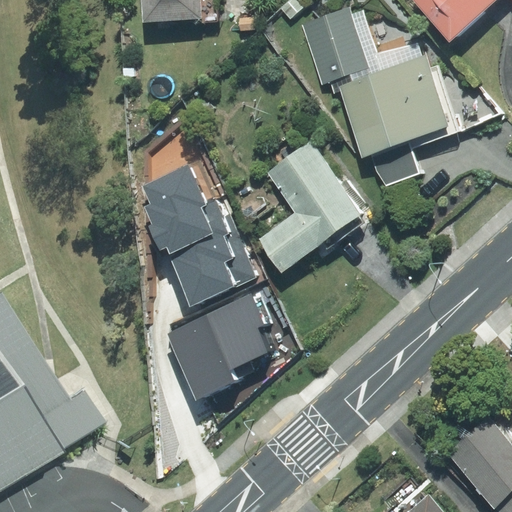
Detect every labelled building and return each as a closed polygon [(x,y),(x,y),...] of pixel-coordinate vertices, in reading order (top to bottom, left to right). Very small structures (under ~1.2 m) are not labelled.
[(212,0),(139,0),(140,10),(155,9),(156,26),(214,23),(212,0)] [(295,20),(311,6),(305,0),(296,0),(286,9),(295,20)] [(511,0),(424,0),(467,45),(511,2),(511,0)] [(303,25),(328,88),(376,69),(351,6),(303,25)] [(134,29),(135,46),(149,44),(147,27),(134,29)] [(437,56),(349,87),(375,161),(380,160),(385,174),(396,188),(431,176),(420,147),(464,131),(437,56)] [(379,220),(319,144),(277,178),(307,217),(272,245),(299,279),(335,251),(337,254),(379,220)] [(226,233),(170,250),(203,358),(262,338),(226,233)] [(0,487),(98,428),(78,395),(62,405),(0,301),(0,487)] [(507,504),(511,499),(511,425),(501,413),(460,451),(507,504)] [(459,511),(436,488),(410,511),(459,511)]
